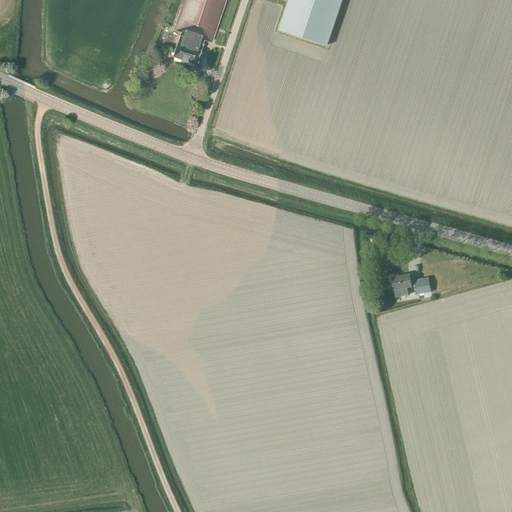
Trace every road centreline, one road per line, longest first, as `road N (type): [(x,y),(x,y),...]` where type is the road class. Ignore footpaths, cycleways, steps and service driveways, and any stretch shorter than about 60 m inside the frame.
road 1 (track): [(179,511),(56,250),(36,130),(45,98)]
road 2 (secondary): [(511,250),(191,159)]
road 3 (secondary): [(191,159),(0,78)]
road 4 (unclassified): [(191,159),(243,0)]
